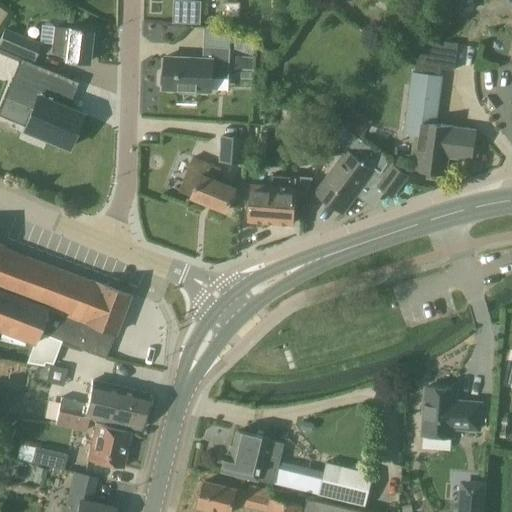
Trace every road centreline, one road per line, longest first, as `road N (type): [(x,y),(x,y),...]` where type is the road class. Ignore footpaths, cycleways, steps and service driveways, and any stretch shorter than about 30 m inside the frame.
road 1 (unclassified): [(105,243),(127,190),(132,0)]
road 2 (secondary): [(299,266),(511,200)]
